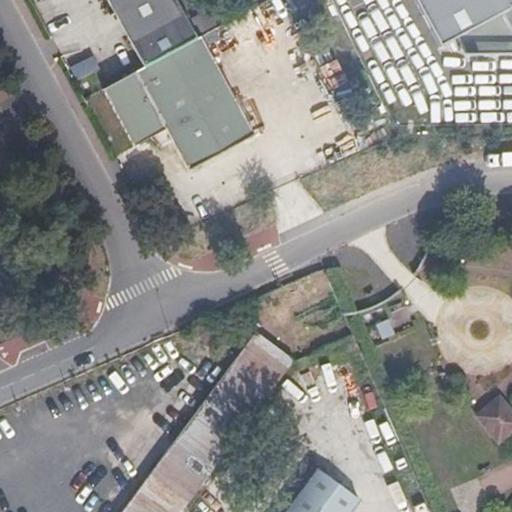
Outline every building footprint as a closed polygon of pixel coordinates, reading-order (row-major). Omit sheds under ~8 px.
[(118,0),(155,72),(208,44),(185,0),(118,0)] [(511,0),(413,0),(446,59),(511,58),(511,0)] [(144,78),(114,94),(145,152),(177,135),(199,176),(265,141),(212,42),(208,44),(155,72),(144,78)] [(178,511),(291,360),(257,334),(125,511),(178,511)] [(511,410),(497,393),(473,412),(497,443),(511,433),(511,410)] [(355,511),(362,503),(318,472),(288,511),(355,511)]
